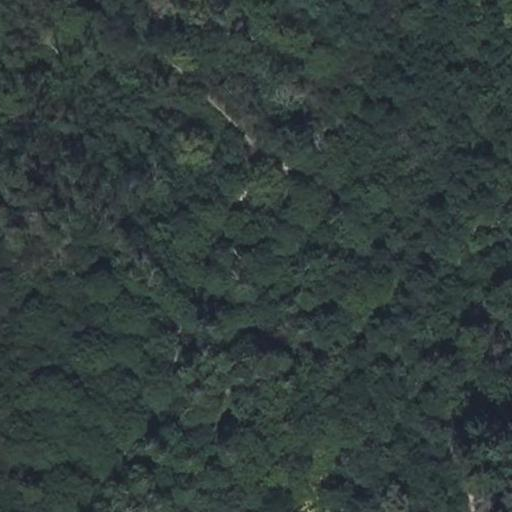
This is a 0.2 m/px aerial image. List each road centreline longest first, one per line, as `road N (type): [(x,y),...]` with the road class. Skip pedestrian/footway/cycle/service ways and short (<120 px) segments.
road 1 (track): [(468,511),(451,452),(444,371),(511,251)]
road 2 (track): [(255,171),(250,137),(111,13),(81,0)]
